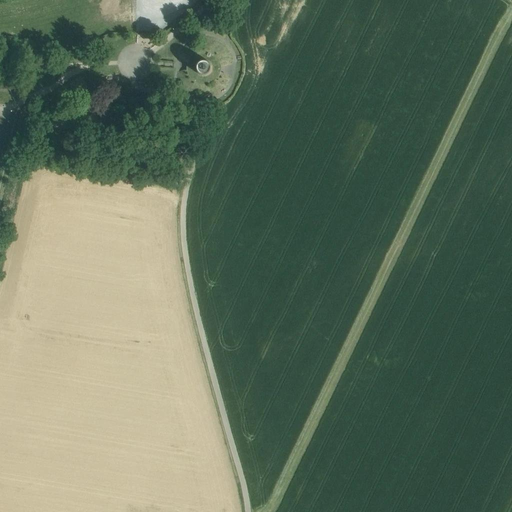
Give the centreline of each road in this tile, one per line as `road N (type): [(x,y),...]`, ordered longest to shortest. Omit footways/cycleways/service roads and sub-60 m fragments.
road 1 (track): [(190,163),(181,227),(189,281),(246,511)]
road 2 (track): [(0,60),(128,63)]
